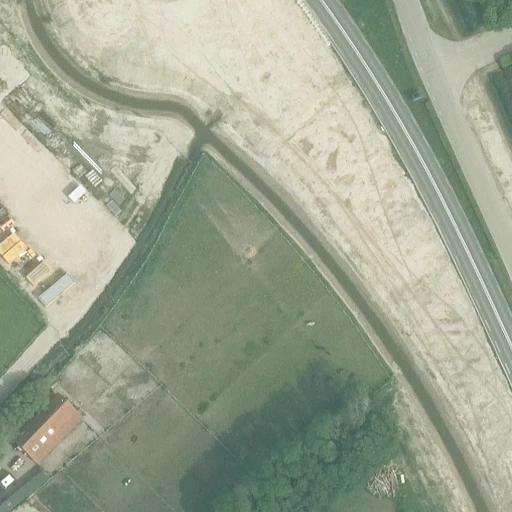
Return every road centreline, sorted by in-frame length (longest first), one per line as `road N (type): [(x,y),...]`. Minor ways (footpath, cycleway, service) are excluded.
road 1 (primary): [(271,127),(427,281),(486,323)]
road 2 (primary): [(486,323),(308,92)]
road 3 (unclassified): [(511,259),(404,0)]
road 4 (primary): [(173,43),(271,127)]
road 5 (primary): [(198,28),(272,106),(271,127)]
